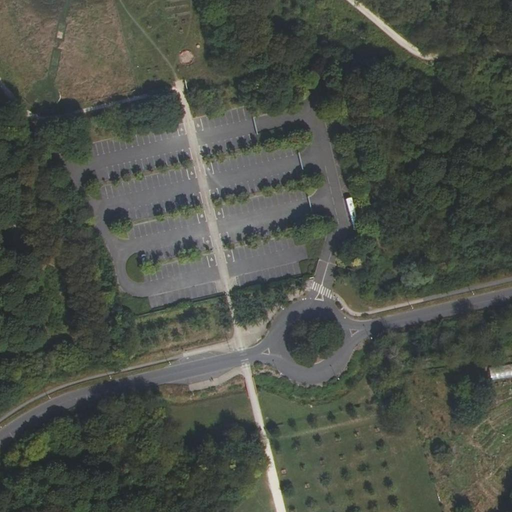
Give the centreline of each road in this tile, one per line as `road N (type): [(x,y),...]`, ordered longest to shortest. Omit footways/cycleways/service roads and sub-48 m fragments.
road 1 (tertiary): [(0,440),(76,397),(249,355)]
road 2 (tertiary): [(373,327),(511,295)]
